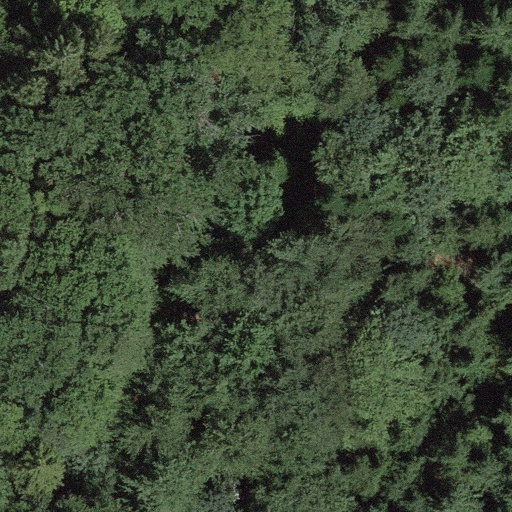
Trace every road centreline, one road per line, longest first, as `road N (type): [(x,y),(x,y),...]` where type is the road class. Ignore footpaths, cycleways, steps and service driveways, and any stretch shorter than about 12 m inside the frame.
road 1 (track): [(126,511),(171,61),(284,0)]
road 2 (track): [(511,151),(446,0)]
